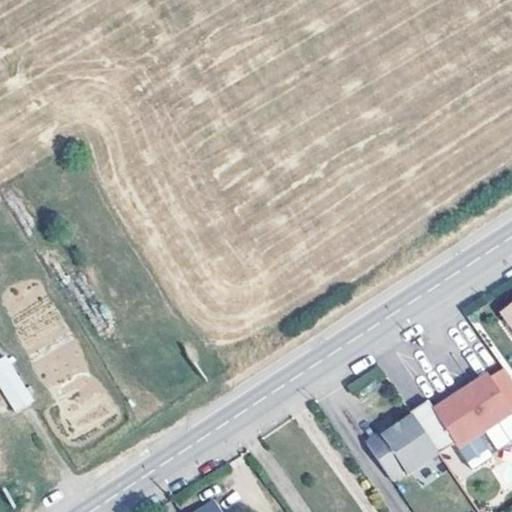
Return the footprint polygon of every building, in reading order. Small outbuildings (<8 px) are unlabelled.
[(511,311),(502,319),(511,332),(511,311)] [(36,406),(6,359),(0,363),(0,389),(18,418),(36,406)] [(474,387),(500,426),(511,418),(511,382),(506,373),(493,381),(490,377),(474,387)] [(482,438),(500,426),(474,387),(464,394),(466,397),(456,404),(453,401),(446,405),(472,443),(482,438)] [(464,394),(453,401),(456,404),(466,397),(464,394)] [(412,413),(415,418),(440,456),(457,446),(435,412),(436,411),(430,402),(412,413)] [(460,451),(472,443),(446,405),(436,411),(435,412),(457,446),(460,451)] [(415,418),(402,427),(385,438),(382,434),(368,444),(393,481),(406,473),(409,477),(440,456),(415,418)] [(399,423),(382,434),(385,438),(402,427),(399,423)] [(472,443),(460,451),(474,472),(495,459),(482,438),(472,443)] [(195,511),(223,511),(215,499),(195,511)]
